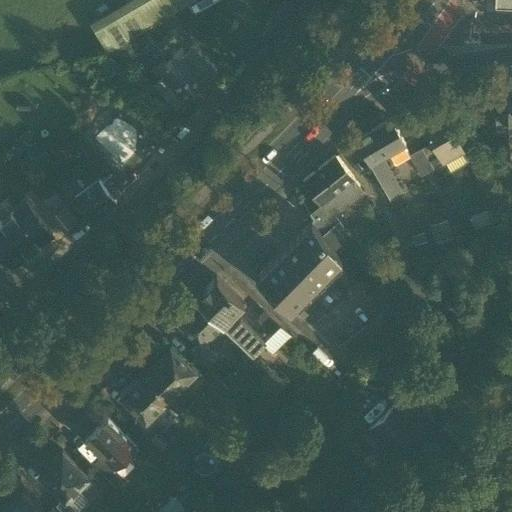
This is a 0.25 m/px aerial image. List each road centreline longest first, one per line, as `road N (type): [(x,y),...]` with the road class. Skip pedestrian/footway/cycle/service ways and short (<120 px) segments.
road 1 (primary): [(0,433),(372,64)]
road 2 (residential): [(294,0),(260,66),(158,177),(0,317)]
road 3 (residential): [(372,64),(511,43)]
